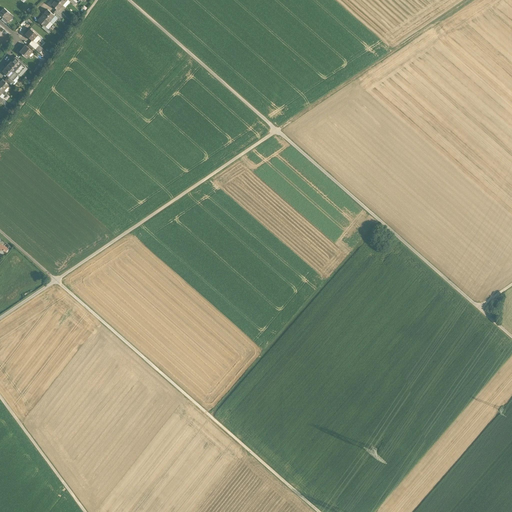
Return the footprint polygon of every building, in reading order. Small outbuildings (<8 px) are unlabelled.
[(62,5),(56,0),(51,5),(57,11),(62,5)] [(12,16),(4,8),(0,12),(0,14),(3,18),(8,21),(12,16)] [(52,14),(47,10),(43,15),(49,21),(54,16),(52,14)] [(62,19),(54,12),(52,14),(54,16),(60,21),(62,19)] [(49,21),(43,15),(38,21),(43,26),(45,27),(49,21)] [(45,27),(43,26),(41,28),(48,34),(51,30),(49,28),(48,29),(45,27)] [(37,36),(30,30),(25,35),(32,41),(37,36)] [(37,47),(31,42),(29,44),(33,48),(35,50),(37,47)] [(27,47),(25,46),(19,52),(22,54),(22,55),(26,59),(32,52),(31,51),(27,47)] [(15,56),(7,66),(14,72),(17,76),(26,66),(15,56)] [(14,72),(7,66),(2,72),(8,77),(9,78),(14,72)] [(9,78),(8,77),(6,79),(11,83),(12,85),(15,82),(9,78)] [(4,81),(2,80),(0,82),(0,87),(4,91),(8,85),(4,81)]
